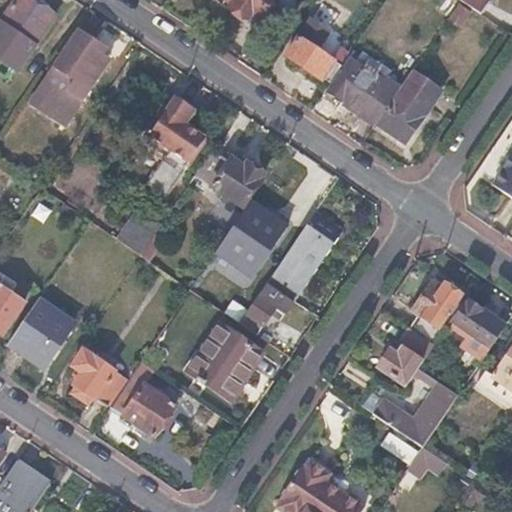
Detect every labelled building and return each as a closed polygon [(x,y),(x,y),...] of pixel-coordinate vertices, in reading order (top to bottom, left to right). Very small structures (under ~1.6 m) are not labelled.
[(7,52),(23,62),(53,17),(29,0),(14,0),(0,21),(0,23),(18,36),(7,52)] [(250,16),(260,24),(277,0),(219,0),(247,20),(250,16)] [(487,0),(458,0),(459,0),(481,15),(490,1),(487,0)] [(471,13),(461,7),(451,22),(460,28),(471,13)] [(105,50),(77,31),(55,66),(87,90),(101,71),(94,66),(105,50)] [(323,78),(331,84),(342,68),(299,39),(285,57),(321,81),(323,78)] [(331,84),(327,90),(363,116),(385,85),(347,60),(342,68),(331,84)] [(378,127),(407,146),(431,108),(413,96),(406,106),(397,100),(378,127)] [(165,154),(144,184),(165,198),(201,143),(202,142),(202,141),(203,141),(203,140),(203,139),(203,138),(203,137),(202,137),(202,136),(201,135),(201,134),(186,125),(186,123),(191,114),(191,113),(191,112),(191,111),(191,110),(191,109),(190,109),(190,108),(174,98),(150,133),(148,131),(146,134),(149,135),(145,140),(165,154)] [(212,149),(194,175),(211,187),(229,161),(212,149)] [(491,185),(511,199),(511,152),(511,151),(500,167),(503,168),(491,185)] [(229,161),(211,187),(240,208),(260,179),(231,159),(229,161)] [(249,205),(215,254),(231,266),(234,262),(253,275),(285,229),(249,205)] [(266,283),(294,302),(343,232),(315,213),(266,283)] [(155,234),(139,256),(147,261),(162,239),(155,234)] [(0,333),(22,303),(0,288),(0,284),(1,282),(0,281),(0,333)] [(409,334),(430,349),(439,336),(436,333),(460,296),(446,285),(441,289),(431,282),(409,314),(418,321),(409,334)] [(238,322),(255,334),(274,309),(284,316),(294,302),(266,283),(238,322)] [(37,299),(5,346),(28,362),(30,359),(42,368),(72,323),(37,299)] [(463,346),(483,359),(505,326),(467,300),(452,322),(470,335),(463,346)] [(260,354),(218,324),(187,371),(229,400),(260,354)] [(375,372),(402,390),(415,372),(430,349),(409,334),(405,332),(393,349),(401,355),(396,360),(387,354),(375,372)] [(511,345),(491,376),(511,390),(511,345)] [(126,378),(83,348),(72,366),(81,373),(73,385),(76,387),(71,393),(87,404),(92,398),(106,407),(126,378)] [(142,383),(151,369),(141,362),(111,406),(153,436),(175,406),(142,383)] [(412,397),(425,379),(415,372),(402,390),(412,397)] [(423,446),(455,399),(446,393),(425,424),(420,420),(415,427),(380,404),(370,419),(419,452),(423,446)] [(407,470),(419,452),(370,419),(358,436),(401,466),(407,470)] [(454,445),(438,433),(431,444),(447,456),(454,445)] [(356,511),(367,496),(328,470),(332,465),(311,451),(308,456),(304,454),(275,496),(279,500),(276,504),(286,511),(299,511),(300,511),(299,511),(356,511)] [(17,461),(0,485),(0,511),(30,511),(34,507),(50,484),(17,461)] [(402,476),(407,470),(401,466),(397,473),(402,476)] [(386,500),(402,476),(397,473),(395,472),(379,495),(386,500)]
